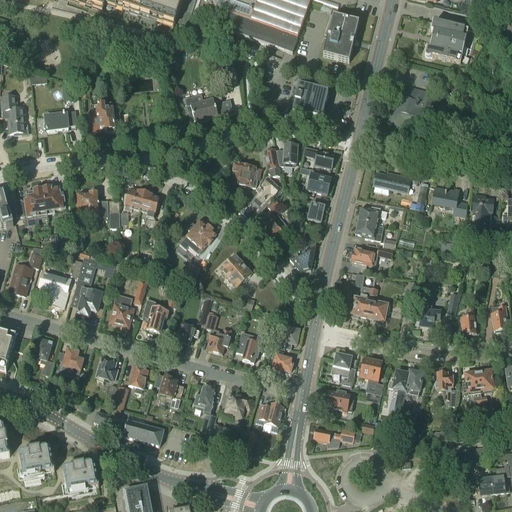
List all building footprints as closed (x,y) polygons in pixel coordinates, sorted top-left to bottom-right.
[(73,0),(103,10),(106,3),(175,26),(175,25),(183,0),(73,0)] [(205,0),(203,8),(231,18),(225,33),(292,56),(310,3),(310,2),(311,0),(205,0)] [(332,18),(323,58),(349,64),(359,24),(332,18)] [(511,25),(507,22),(503,26),(508,29),(504,35),(511,40),(511,25)] [(427,49),(425,57),(426,58),(427,59),(428,59),(429,59),(430,59),(430,58),(460,65),(468,33),(438,25),(437,24),(436,23),(435,23),(434,23),(433,23),(431,32),(432,33),(433,34),(429,48),(428,49),(427,49)] [(226,62),(218,63),(221,79),(229,77),(226,62)] [(428,74),(427,80),(437,83),(439,76),(428,74)] [(87,83),(80,84),(82,101),(90,100),(88,88),(87,83)] [(386,107),(384,113),(383,113),(382,114),(381,115),(381,116),(382,117),(383,118),(384,118),(385,117),(386,116),(387,116),(387,119),(389,120),(388,124),(419,132),(429,94),(395,86),(394,93),(390,92),(387,100),(390,101),(388,107),(386,107)] [(71,95),(70,88),(69,88),(62,88),(63,104),(72,103),(71,95)] [(294,107),(292,115),(321,122),(322,120),(328,95),(299,88),(297,96),(296,95),(295,96),(294,96),(293,96),(292,97),(291,98),(290,99),(290,100),(290,101),(290,102),(290,103),(291,104),(292,105),(293,106),(294,107)] [(201,97),(185,101),(192,127),(234,116),(230,102),(223,104),(221,99),(203,104),(201,97)] [(16,98),(1,99),(2,113),(10,112),(11,125),(8,125),(9,136),(12,135),(13,137),(15,139),(20,139),(21,137),(21,135),(26,134),(24,110),(17,111),(16,98)] [(97,118),(89,119),(91,134),(106,133),(107,135),(113,135),(114,133),(114,132),(115,131),(114,127),(119,126),(118,116),(113,116),(112,105),(104,105),(105,106),(93,107),(94,115),(96,115),(97,118)] [(287,113),(286,120),(293,122),(295,116),(287,113)] [(63,116),(45,118),(46,133),(68,131),(68,127),(76,127),(75,115),(65,116),(64,114),(63,115),(63,116)] [(284,154),(276,153),(279,168),(292,169),(292,167),(296,167),(297,148),(285,148),(284,154)] [(276,152),(265,154),(268,171),(269,171),(269,172),(278,170),(277,164),(278,164),(276,152)] [(311,152),(310,159),(316,160),(315,167),(331,170),(334,158),(311,152)] [(235,175),(233,186),(256,190),(257,182),(259,182),(261,172),(234,166),(233,174),(235,175)] [(269,172),(267,174),(273,178),(281,177),(278,170),(269,172)] [(327,197),(331,182),(320,179),(321,175),(310,172),(309,177),(311,178),(307,193),(327,197)] [(376,176),(373,188),(407,196),(410,181),(387,176),(386,178),(376,176)] [(256,200),(254,203),(259,208),(262,205),(263,204),(268,207),(275,199),(274,198),(280,191),(268,181),(262,188),(264,190),(256,200)] [(422,186),(419,198),(425,199),(428,187),(422,186)] [(52,188),(42,190),(46,217),(47,218),(55,217),(55,213),(64,212),(63,205),(65,205),(64,195),(60,195),(59,189),(52,190),(52,188)] [(24,203),(14,204),(17,220),(27,218),(28,223),(24,224),(25,230),(36,228),(34,221),(38,220),(38,218),(46,217),(42,190),(32,191),(32,193),(26,194),(27,202),(24,203)] [(131,190),(125,211),(131,213),(132,211),(140,213),(145,194),(131,190)] [(434,190),(430,213),(431,213),(432,208),(456,212),(455,218),(465,220),(468,206),(457,204),(460,191),(455,190),(454,193),(434,190)] [(145,194),(140,213),(147,215),(146,218),(153,221),(160,198),(145,194)] [(89,197),(77,197),(78,216),(78,217),(85,217),(91,217),(91,221),(109,220),(108,204),(98,204),(98,196),(97,196),(95,195),(92,195),(90,196),(89,196),(89,197)] [(3,196),(0,197),(0,231),(2,231),(13,228),(10,216),(8,216),(3,196)] [(474,197),(471,229),(490,231),(490,232),(497,233),(498,218),(492,218),(494,202),(484,201),(483,201),(483,198),(474,197)] [(502,216),(502,224),(507,225),(507,222),(511,222),(511,201),(507,202),(507,216),(502,216)] [(274,202),(268,209),(272,215),(280,207),(274,202)] [(312,206),(308,222),(321,225),(324,208),(312,206)] [(390,207),(389,214),(402,216),(403,209),(390,207)] [(360,211),(357,224),(376,228),(378,219),(385,221),(386,215),(379,213),(380,212),(371,210),(371,213),(360,211)] [(119,214),(109,215),(110,231),(120,230),(119,214)] [(266,224),(261,228),(262,229),(261,231),(264,234),(266,234),(272,241),(273,241),(276,245),(283,240),(280,237),(285,232),(288,229),(278,217),(274,220),(272,217),(266,223),(266,224)] [(190,234),(179,246),(186,252),(189,249),(198,257),(208,246),(212,242),(211,242),(215,237),(212,234),(213,233),(207,228),(206,229),(200,223),(196,228),(192,225),(187,230),(190,234)] [(357,224),(355,236),(365,238),(364,241),(373,243),(373,242),(380,243),(383,229),(376,228),(357,224)] [(153,234),(152,236),(156,237),(157,235),(158,235),(160,227),(154,226),(152,234),(153,234)] [(441,245),(440,254),(453,256),(453,257),(460,258),(464,230),(460,230),(460,232),(457,232),(455,247),(441,245)] [(51,238),(52,244),(53,251),(59,250),(57,237),(51,238)] [(383,241),(382,249),(395,251),(396,242),(383,241)] [(419,250),(420,243),(404,241),(403,249),(419,250)] [(301,257),(289,263),(299,272),(299,275),(300,275),(300,274),(310,272),(311,273),(316,251),(316,250),(316,244),(299,252),(301,257)] [(350,256),(349,262),(351,262),(351,264),(366,267),(372,268),(374,255),(354,250),(353,255),(352,257),(350,256)] [(17,267),(9,294),(25,299),(33,271),(32,271),(33,269),(39,271),(43,258),(32,255),(27,270),(17,267)] [(228,266),(221,272),(236,290),(251,277),(238,262),(235,259),(227,265),(228,266)] [(190,267),(182,281),(194,288),(207,262),(202,260),(196,271),(190,267)] [(89,293),(96,264),(84,261),(74,297),(80,298),(83,299),(78,315),(89,318),(90,312),(96,314),(101,296),(89,293)] [(75,263),(71,278),(77,279),(81,264),(75,263)] [(112,263),(111,268),(123,272),(122,266),(112,263)] [(484,263),(482,276),(491,277),(493,264),(484,263)] [(494,263),(492,278),(499,279),(502,264),(494,263)] [(43,274),(39,289),(51,292),(48,305),(64,309),(66,300),(66,299),(65,299),(66,293),(67,293),(70,281),(43,274)] [(354,288),(362,290),(362,289),(364,277),(356,276),(354,288)] [(410,285),(406,298),(413,300),(417,286),(410,285)] [(423,286),(422,296),(436,297),(437,288),(423,286)] [(167,288),(162,307),(174,311),(180,291),(167,288)] [(136,291),(132,306),(140,308),(144,293),(136,291)] [(347,307),(345,314),(351,315),(350,317),(352,317),(351,319),(357,320),(358,318),(367,320),(373,291),(369,291),(368,297),(366,297),(366,299),(360,298),(360,301),(354,300),(354,302),(352,302),(351,306),(352,308),(347,307)] [(373,291),(367,320),(377,322),(376,325),(382,326),(382,324),(384,324),(386,314),(388,315),(390,306),(374,303),(375,298),(377,299),(378,293),(373,291)] [(112,319),(110,325),(128,330),(133,312),(129,311),(132,301),(116,297),(113,307),(115,308),(113,314),(112,313),(111,317),(112,319)] [(244,299),(241,309),(251,312),(254,302),(244,299)] [(415,321),(414,328),(419,329),(433,331),(434,322),(439,323),(440,314),(431,313),(432,302),(432,300),(426,299),(426,301),(425,301),(424,312),(421,312),(420,321),(415,321)] [(147,302),(142,318),(150,320),(149,324),(145,323),(143,330),(147,331),(146,333),(147,336),(152,337),(155,335),(160,336),(164,321),(166,321),(169,311),(167,311),(166,311),(163,309),(162,309),(160,308),(157,306),(155,305),(154,304),(152,303),(151,303),(147,302)] [(450,304),(447,315),(455,317),(457,305),(450,304)] [(493,317),(491,317),(494,334),(495,333),(495,335),(501,334),(501,333),(507,332),(505,322),(507,322),(505,308),(492,310),(493,317)] [(208,316),(207,321),(206,326),(204,330),(212,332),(216,318),(208,316)] [(266,318),(262,335),(271,337),(276,321),(266,318)] [(475,318),(461,320),(463,338),(476,337),(475,318)] [(278,325),(276,337),(283,338),(281,350),(290,352),(291,347),(296,348),(299,333),(293,332),(294,328),(278,325)] [(182,326),(177,344),(190,347),(193,339),(197,341),(199,334),(194,332),(195,330),(182,326)] [(211,335),(207,348),(208,348),(209,349),(208,353),(222,357),(224,348),(228,349),(233,333),(224,330),(223,335),(214,332),(213,336),(211,335)] [(0,372),(6,374),(10,361),(16,338),(0,333),(0,372)] [(241,335),(236,355),(244,357),(242,362),(256,366),(261,347),(261,346),(262,340),(258,339),(241,335)] [(35,353),(34,356),(35,358),(35,360),(41,362),(40,366),(45,367),(43,377),(50,379),(54,365),(47,363),(51,346),(40,343),(37,352),(35,353)] [(68,352),(63,368),(80,373),(83,362),(77,361),(78,355),(76,354),(75,352),(72,351),(70,353),(68,352)] [(277,353),(273,370),(290,374),(292,367),(290,366),(291,362),(283,360),(284,355),(277,353)] [(335,356),(332,370),(349,373),(347,384),(352,385),(355,371),(350,370),(352,360),(335,356)] [(102,361),(97,379),(98,379),(97,383),(103,385),(104,381),(110,383),(110,382),(114,383),(116,373),(113,373),(115,365),(102,361)] [(364,362),(360,380),(369,382),(367,394),(365,394),(365,395),(381,398),(383,387),(377,386),(382,366),(364,362)] [(133,369),(128,388),(136,390),(135,394),(141,396),(142,392),(143,392),(148,374),(133,369)] [(484,374),(478,375),(481,394),(494,392),(494,391),(496,390),(495,386),(493,385),(491,373),(490,373),(489,371),(484,372),(484,374)] [(390,383),(388,390),(393,391),(393,392),(401,393),(399,403),(404,404),(404,401),(409,376),(404,375),(403,373),(399,373),(398,374),(396,374),(394,384),(390,383)] [(409,376),(404,401),(409,402),(410,397),(418,399),(423,376),(421,376),(420,374),(417,373),(415,375),(410,374),(409,376)] [(466,386),(463,386),(464,396),(476,394),(477,400),(482,399),(481,394),(478,375),(472,375),(472,374),(466,375),(466,376),(465,376),(466,386)] [(436,384),(435,386),(435,388),(436,391),(437,391),(437,393),(445,393),(444,397),(445,397),(445,403),(450,403),(450,409),(455,409),(457,393),(451,393),(451,390),(453,390),(453,378),(448,378),(448,375),(437,375),(437,384),(436,384)] [(164,379),(159,396),(174,401),(174,400),(180,402),(184,390),(177,388),(178,384),(173,382),(173,381),(164,379)] [(111,388),(109,397),(116,399),(118,390),(111,388)] [(119,390),(113,410),(122,413),(128,392),(119,390)] [(197,396),(194,408),(205,411),(204,416),(206,417),(201,435),(211,438),(216,419),(211,418),(214,406),(212,405),(215,393),(203,390),(201,397),(197,396)] [(329,393),(325,411),(347,415),(347,414),(352,415),(354,403),(349,402),(350,397),(345,396),(337,394),(329,393)] [(226,408),(222,419),(239,424),(244,410),(248,412),(251,403),(241,400),(241,399),(240,399),(240,398),(239,398),(238,398),(237,398),(236,398),(235,398),(231,397),(227,408),(226,408)] [(482,399),(477,400),(479,418),(478,418),(479,425),(485,425),(482,399)] [(487,399),(482,399),(485,425),(486,433),(493,432),(491,416),(489,417),(487,399)] [(72,403),(71,408),(83,411),(84,406),(72,403)] [(260,408),(255,426),(263,428),(264,426),(272,428),(270,434),(277,435),(278,430),(284,410),(269,406),(268,410),(260,408)] [(414,408),(407,441),(414,443),(422,410),(414,408)] [(96,415),(93,425),(113,430),(112,433),(112,434),(112,433),(124,436),(124,438),(123,438),(123,439),(124,440),(124,439),(133,442),(132,442),(133,442),(133,443),(132,446),(132,447),(133,447),(137,449),(139,450),(140,450),(140,449),(140,448),(141,445),(142,445),(142,444),(150,446),(150,447),(151,447),(158,449),(159,450),(164,433),(162,433),(155,431),(154,430),(154,431),(146,429),(147,428),(145,428),(145,429),(137,426),(136,426),(128,424),(129,423),(127,423),(129,416),(113,411),(110,419),(96,415)] [(174,414),(172,422),(179,424),(181,416),(174,414)] [(215,426),(212,436),(218,438),(221,428),(215,426)] [(4,427),(0,427),(0,493),(19,490),(21,502),(37,499),(37,500),(67,495),(99,489),(94,465),(63,471),(58,472),(54,473),(50,450),(18,456),(9,457),(4,427)] [(315,432),(313,443),(328,446),(327,451),(338,450),(340,443),(353,446),(355,434),(342,431),(340,437),(330,435),(331,435),(315,432)] [(376,431),(374,445),(384,446),(386,432),(376,431)] [(248,434),(243,450),(252,453),(257,437),(248,434)] [(485,448),(473,450),(474,460),(486,458),(485,448)] [(509,470),(496,471),(497,480),(505,479),(511,477),(511,455),(507,456),(509,470)] [(464,461),(457,462),(459,474),(466,474),(464,461)] [(468,475),(459,476),(461,486),(470,485),(468,475)] [(497,480),(490,481),(492,497),(505,495),(505,494),(509,494),(505,479),(497,480)] [(490,481),(475,483),(475,492),(479,492),(480,499),(492,497),(490,481)] [(151,511),(147,489),(123,494),(126,511),(151,511)]
